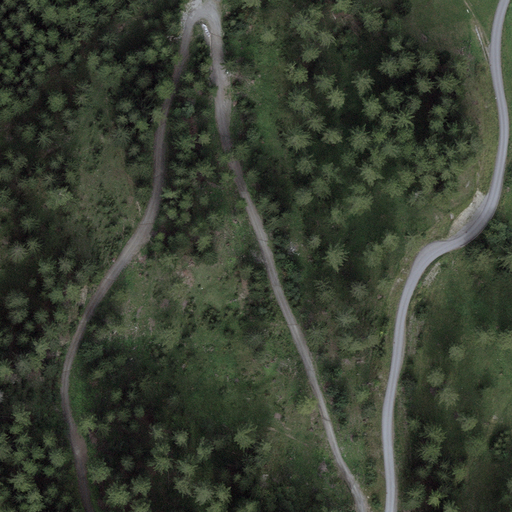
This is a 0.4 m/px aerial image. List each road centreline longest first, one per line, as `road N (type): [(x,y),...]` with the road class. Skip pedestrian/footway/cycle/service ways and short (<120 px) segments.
road 1 (track): [(361,511),(222,125),(218,28),(206,7),(180,44),(148,218),(69,358),(93,511)]
road 2 (unclassified): [(505,0),(495,66),(504,128),(491,201),(479,228),(429,257),(409,285),(388,424),(388,511)]
